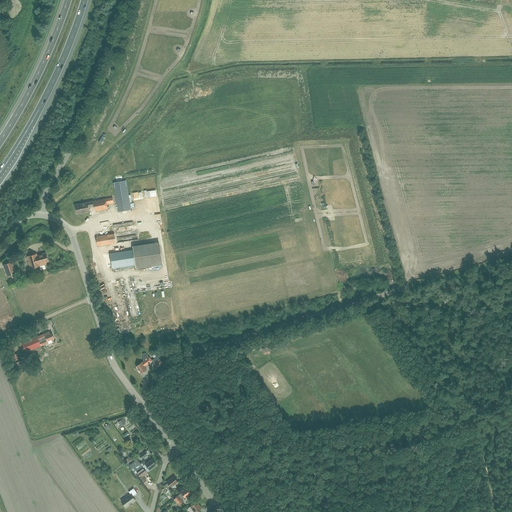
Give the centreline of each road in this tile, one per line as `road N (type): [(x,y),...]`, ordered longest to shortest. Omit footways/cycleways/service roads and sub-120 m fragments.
road 1 (track): [(511,254),(200,350),(165,369),(145,407)]
road 2 (unclassified): [(176,452),(108,354),(69,229),(40,214)]
road 3 (unclassified): [(40,214),(45,189),(97,102),(130,0)]
road 4 (motorway): [(0,172),(52,83),(83,0)]
road 5 (motorway): [(68,0),(0,142)]
